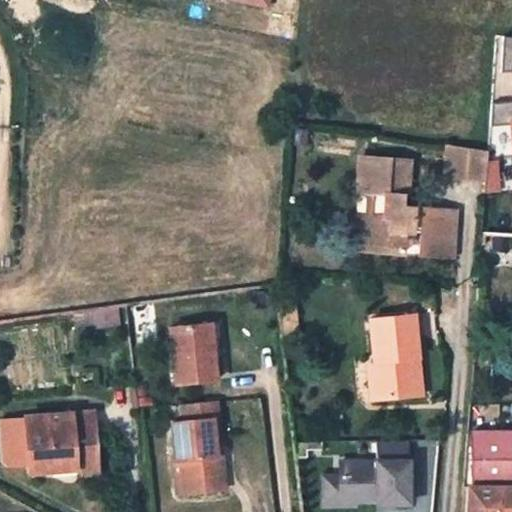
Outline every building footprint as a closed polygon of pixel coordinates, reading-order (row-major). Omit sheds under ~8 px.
[(448,145),(446,176),(485,179),(488,151),(448,145)] [(408,163),(358,159),(355,196),(370,197),(369,215),(365,215),(362,251),(399,254),(401,232),(420,233),(418,256),(451,258),(453,212),(400,209),(401,197),(405,197),(408,163)] [(511,210),(510,210),(511,197),(484,196),(481,234),(511,236),(511,227),(511,210)] [(352,250),(362,251),(365,215),(354,214),(352,250)] [(72,311),(75,326),(94,323),(92,308),(72,311)] [(280,329),(294,327),(293,313),(278,315),(280,329)] [(412,317),(371,321),(374,362),(378,400),(418,397),(412,317)] [(217,325),(168,330),(173,384),(214,381),(211,358),(220,357),(217,325)] [(295,341),(294,327),(280,329),(281,343),(295,341)] [(369,400),(378,400),(374,362),(365,363),(369,400)] [(182,494),(223,490),(220,457),(213,458),(212,446),(209,420),(216,420),(214,401),(179,405),(181,423),(170,424),(173,462),(179,461),(182,494)] [(70,433),(91,432),(90,412),(68,413),(70,433)] [(68,413),(23,417),(27,473),(75,469),(80,475),(95,474),(91,432),(70,433),(68,413)] [(219,445),(216,420),(209,420),(212,446),(219,445)] [(511,432),(471,433),(472,486),(511,486),(511,432)] [(343,471),(322,472),(323,505),(416,502),(414,438),(379,439),(380,456),(342,458),(343,471)] [(179,461),(173,462),(176,494),(182,494),(179,461)] [(511,511),(511,486),(472,486),(468,486),(466,511),(511,511)]
